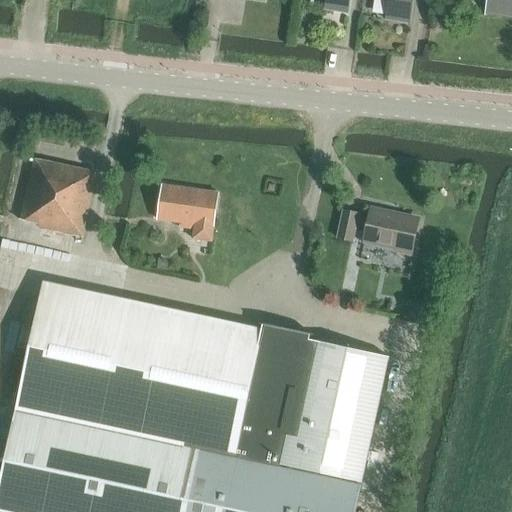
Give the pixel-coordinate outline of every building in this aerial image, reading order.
[(326,0),(325,10),(349,14),(351,0),(326,0)] [(388,0),(389,0),(386,20),(410,24),(414,0),(388,0)] [(511,0),(487,0),(485,16),(511,20),(511,0)] [(20,157),(7,217),(40,224),(39,228),(84,236),(97,173),(20,157)] [(162,186),(157,220),(180,223),(180,227),(195,229),(193,239),(213,242),(219,194),(162,186)] [(393,251),(411,255),(419,220),(372,210),(370,219),(358,217),(358,214),(344,211),(338,238),(353,242),(355,228),(367,231),(365,241),(394,247),(393,251)] [(346,287),(363,289),(365,276),(348,274),(346,287)] [(4,485),(0,503),(0,511),(356,511),(389,357),(310,340),(312,334),(263,324),(258,345),(40,298),(0,485),(4,485)]
